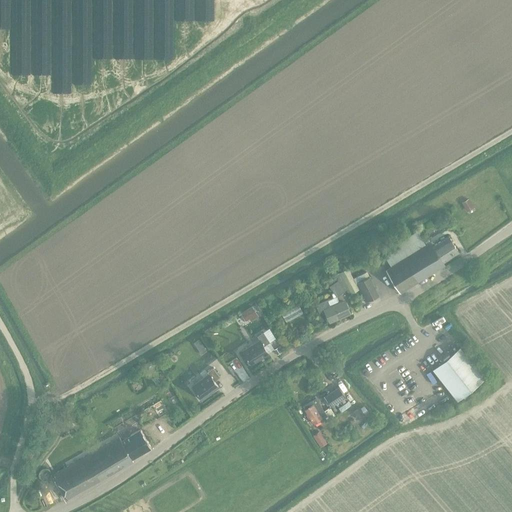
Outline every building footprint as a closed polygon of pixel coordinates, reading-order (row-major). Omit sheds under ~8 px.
[(469,199),(462,203),(466,209),(473,205),(469,199)] [(386,270),(399,292),(444,265),(443,262),(458,252),(449,236),(433,246),(429,240),(424,243),(417,231),(382,253),(391,267),(386,270)] [(341,272),(336,274),(336,275),(345,291),(347,290),(349,294),(359,290),(366,302),(379,296),(369,277),(367,271),(353,278),(348,269),(341,272)] [(336,275),(327,281),(330,285),(329,286),(337,297),(344,292),(345,291),(336,275)] [(324,310),(330,323),(350,313),(346,303),(337,307),(336,304),(330,306),(327,300),(316,305),(319,312),(324,310)] [(288,320),(304,312),(300,303),(283,312),(288,320)] [(252,306),(244,311),(249,319),(257,314),(252,306)] [(260,341),(242,352),(250,364),(268,353),(264,346),(270,342),(263,332),(257,336),(260,341)] [(202,345),(197,348),(201,354),(206,350),(202,345)] [(457,400),(485,378),(460,347),(432,369),(457,400)] [(209,375),(192,387),(201,399),(218,386),(214,381),(220,377),(213,367),(207,372),(209,375)] [(339,386),(325,395),(331,406),(346,397),(339,386)] [(327,420),(335,415),(336,418),(340,415),(333,405),(329,407),(324,411),(316,398),(302,406),(314,424),(325,417),(327,420)] [(54,437),(58,419),(41,414),(34,446),(47,449),(50,436),(54,437)] [(336,437),(354,431),(347,424),(343,427),(345,429),(345,430),(335,433),(336,437)] [(53,474),(66,495),(67,498),(133,460),(132,459),(151,448),(140,429),(121,440),(119,437),(53,474)] [(323,437),(317,441),(321,447),(327,443),(323,437)]
